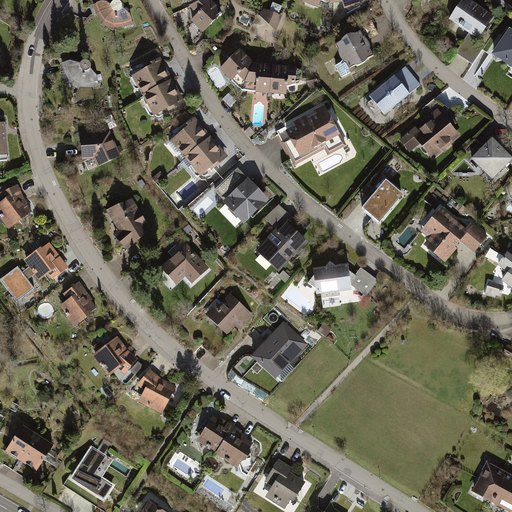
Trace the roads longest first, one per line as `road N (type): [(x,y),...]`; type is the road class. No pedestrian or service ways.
road 1 (residential): [(29,88),(31,129),(54,191),(136,315),(207,378),(417,511)]
road 2 (residential): [(511,318),(455,315),(294,193),(224,120),(151,0)]
road 3 (residential): [(386,0),(429,60),(511,124)]
